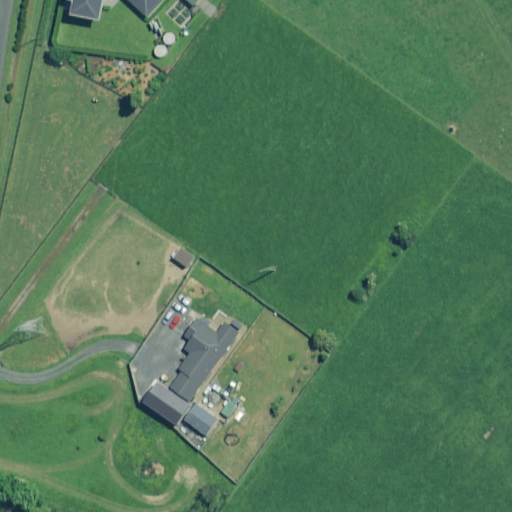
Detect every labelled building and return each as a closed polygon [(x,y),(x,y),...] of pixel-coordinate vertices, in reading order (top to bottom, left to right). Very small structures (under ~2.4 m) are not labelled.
[(75,0),(77,0),(74,16),(103,21),(107,0),(131,0),(148,17),(164,0),(75,0)] [(176,32),(174,31),(172,31),(171,30),(170,30),(168,30),(167,31),(166,32),(165,32),(164,33),(163,35),(162,36),(162,37),(162,39),(162,40),(163,41),(163,43),(164,44),(165,45),(167,45),(168,46),(169,46),(171,46),(172,46),(173,46),(175,45),(176,44),(177,43),(177,42),(178,40),(178,39),(178,38),(178,36),(177,35),(177,34),(176,33),(176,32)] [(167,46),(165,45),(164,44),(162,44),(161,44),(159,44),(158,44),(157,45),(156,46),(155,47),(154,48),(154,50),(153,51),(153,52),(153,54),(154,55),(155,56),(155,57),(157,58),(158,59),(159,59),(160,60),(162,60),(163,60),(165,59),(166,58),(167,58),(168,57),(168,55),(169,54),(169,53),(169,51),(169,50),(169,49),(168,47),(167,46)] [(218,334),(198,319),(185,337),(192,342),(187,350),(192,354),(180,370),(184,373),(173,388),(191,401),(239,333),(226,324),(218,334)] [(242,405),(231,397),(220,412),(230,420),(242,405)] [(219,420),(197,404),(186,420),(208,435),(219,420)]
